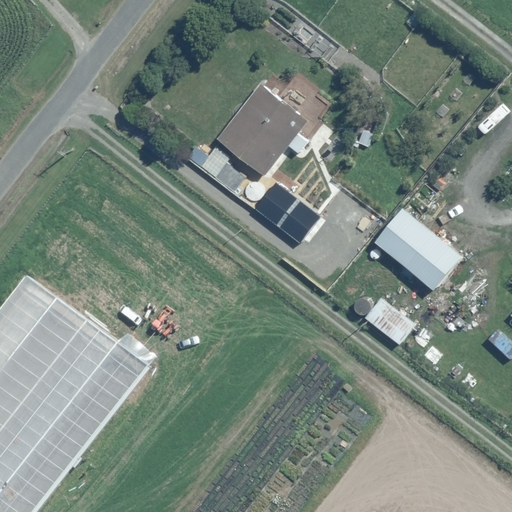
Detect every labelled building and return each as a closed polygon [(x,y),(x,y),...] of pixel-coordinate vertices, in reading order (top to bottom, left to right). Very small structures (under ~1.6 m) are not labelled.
[(306,119),(260,84),(217,140),(263,176),(288,144),(299,152),(308,140),(297,131),(306,119)] [(225,163),(216,176),(232,189),(242,176),(225,163)] [(286,186),(266,214),(298,239),(319,212),(286,186)] [(401,206),(373,240),(433,288),(461,254),(401,206)] [(0,368),(54,300),(24,278),(0,310),(0,368)] [(379,295),(363,316),(399,343),(415,322),(379,295)] [(0,428),(83,322),(54,300),(0,368),(0,428)] [(0,487),(112,344),(83,322),(0,428),(0,487)] [(112,344),(0,487),(0,511),(35,511),(144,368),(112,344)]
